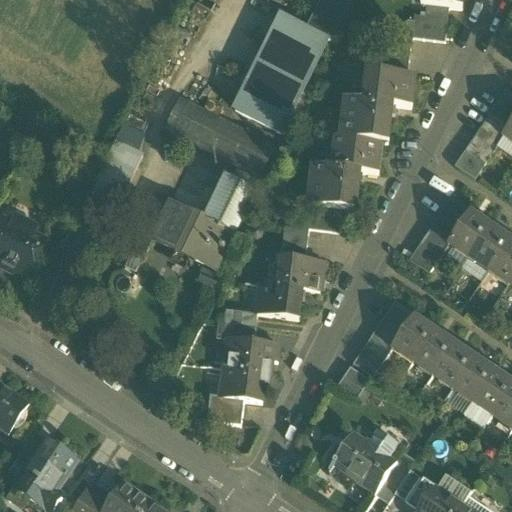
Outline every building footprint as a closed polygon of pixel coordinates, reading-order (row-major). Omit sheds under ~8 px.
[(351,0),(270,0),(288,8),(291,0),(329,0),(328,4),(346,12),(351,0)] [(422,0),(421,8),(427,9),(449,11),(462,13),(463,0),(469,1),(469,0),(422,0)] [(346,12),(328,4),(320,19),(316,18),(309,33),(327,43),(330,43),(346,12)] [(449,11),(427,9),(425,20),(415,19),(412,41),(446,45),(449,11)] [(281,19),(235,113),(281,136),(327,43),(309,33),(281,19)] [(412,41),(389,38),(385,72),(408,74),(412,41)] [(416,81),(370,75),(366,104),(348,102),(343,142),(383,147),(389,147),(394,109),(412,111),(416,81)] [(511,97),(506,93),(500,102),(511,110),(511,97)] [(277,147),(180,99),(164,133),(260,181),(277,147)] [(511,110),(500,102),(494,111),(511,123),(511,110)] [(511,126),(511,123),(494,111),(488,120),(507,133),(511,126)] [(148,126),(127,116),(122,127),(124,128),(143,137),(148,126)] [(507,133),(488,120),(482,129),(502,142),(505,138),(504,137),(507,133)] [(143,137),(124,128),(116,145),(136,155),(145,138),(143,137)] [(502,142),(482,129),(476,138),(496,151),(502,142)] [(496,151),(476,138),(470,147),(490,160),(496,151)] [(343,142),(337,141),(333,170),(315,168),(310,208),(346,213),(356,214),(361,175),(379,177),(383,147),(343,142)] [(136,155),(116,145),(102,172),(127,185),(141,157),(136,155)] [(490,160),(470,147),(464,156),(484,169),(490,160)] [(91,195),(116,208),(127,185),(102,172),(91,195)] [(253,192),(232,182),(211,225),(232,235),(253,192)] [(471,214),(451,201),(445,210),(464,223),(469,215),(470,215),(471,214)] [(211,225),(169,205),(151,241),(216,272),(233,236),(211,225)] [(346,213),(313,209),(310,231),(343,235),(346,213)] [(464,223),(445,210),(439,219),(458,232),(464,223)] [(470,215),(469,215),(464,223),(458,232),(452,241),(449,245),(450,245),(457,250),(454,254),(468,263),(470,259),(490,229),(470,215)] [(14,218),(10,227),(8,226),(7,229),(1,233),(1,240),(0,242),(0,263),(2,265),(1,266),(26,279),(33,264),(31,262),(35,255),(36,256),(37,253),(36,252),(41,242),(32,237),(36,229),(14,218)] [(458,232),(439,219),(433,228),(452,241),(458,232)] [(452,241),(433,228),(427,236),(447,250),(450,245),(449,245),(452,241)] [(510,243),(490,229),(470,259),(477,264),(474,267),(488,277),(491,273),(490,273),(510,243)] [(310,233),(286,230),(282,261),(283,262),(283,260),(306,263),(310,233)] [(447,250),(427,236),(421,245),(441,259),(447,250)] [(511,243),(510,243),(490,273),(491,273),(497,277),(495,281),(508,290),(510,286),(511,282),(511,243)] [(441,259),(421,245),(415,254),(435,268),(441,259)] [(435,268),(415,254),(409,263),(429,277),(435,268)] [(306,263),(283,260),(283,262),(280,289),(280,290),(303,293),(303,294),(322,296),(326,265),(306,263)] [(220,280),(207,273),(201,286),(214,292),(220,280)] [(280,290),(280,289),(262,287),(258,317),(258,318),(259,318),(299,323),(303,294),(303,293),(280,290)] [(414,319),(395,306),(389,314),(408,327),(413,319),(414,320),(414,319)] [(258,317),(235,314),(233,328),(257,331),(259,318),(258,318),(258,317)] [(408,327),(389,314),(383,323),(402,336),(408,327)] [(414,320),(413,319),(408,327),(402,336),(396,345),(393,349),(394,350),(400,354),(398,357),(412,367),(414,363),(434,333),(414,320)] [(402,336),(383,323),(377,332),(396,345),(402,336)] [(257,331),(233,328),(225,327),(223,342),(235,344),(235,342),(255,344),(257,331)] [(396,345),(377,332),(371,341),(391,354),(394,350),(393,349),(396,345)] [(454,347),(434,333),(414,363),(420,368),(418,371),(432,380),(434,377),(434,376),(454,347)] [(391,354),(371,341),(365,349),(385,363),(391,354)] [(255,344),(235,342),(235,344),(231,371),(231,372),(272,377),(274,365),(279,366),(281,348),(255,344)] [(474,360),(454,347),(434,376),(434,377),(440,381),(438,384),(452,394),(454,390),(474,360)] [(385,363),(365,349),(359,359),(379,372),(385,363)] [(379,372),(359,359),(353,368),(373,381),(379,372)] [(474,360),(454,390),(460,394),(458,397),(472,407),(474,404),(473,403),(494,373),(474,360)] [(370,383),(351,370),(337,390),(357,403),(370,383)] [(272,377),(231,372),(231,371),(225,371),(221,400),(221,402),(246,405),(263,407),(265,391),(270,391),(272,377)] [(511,385),(494,373),(473,403),(474,404),(480,407),(477,411),(492,420),(494,417),(511,389),(511,385)] [(6,392),(0,388),(0,430),(9,437),(29,407),(6,392)] [(511,389),(494,417),(500,421),(498,425),(511,434),(511,433),(511,389)] [(246,405),(221,402),(221,400),(214,399),(212,414),(244,418),(246,405)] [(244,418),(219,415),(218,426),(243,429),(244,418)] [(378,434),(368,447),(353,437),(334,467),(359,484),(358,486),(375,498),(376,497),(396,467),(395,466),(389,462),(399,448),(378,434)] [(33,437),(19,457),(33,466),(47,446),(33,437)] [(33,466),(15,492),(30,502),(44,511),(54,511),(63,499),(57,494),(77,465),(48,445),(47,446),(33,466)] [(396,467),(376,497),(389,506),(416,464),(403,455),(396,464),(395,466),(396,467)] [(410,474),(395,498),(405,504),(420,481),(410,474)] [(423,482),(407,506),(416,511),(418,511),(434,489),(423,482)] [(123,486),(105,511),(146,511),(151,505),(123,486)] [(418,511),(460,511),(463,508),(434,489),(418,511)] [(22,511),(30,502),(15,492),(8,503),(21,511),(22,511)] [(87,492),(73,511),(91,511),(100,500),(87,492)]
